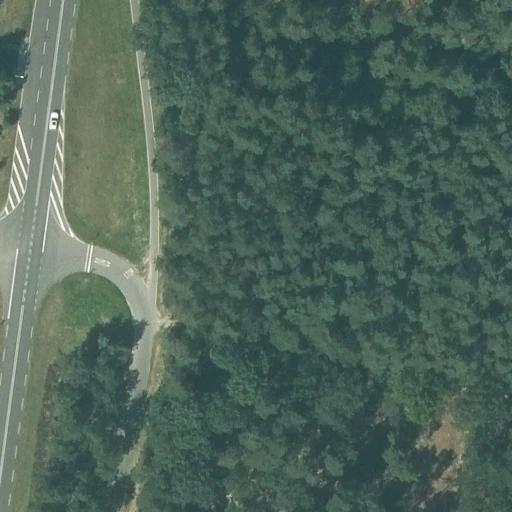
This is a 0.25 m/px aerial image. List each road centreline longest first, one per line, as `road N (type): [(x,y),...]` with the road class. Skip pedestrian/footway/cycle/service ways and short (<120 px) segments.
road 1 (unclassified): [(115,511),(143,306),(117,273),(88,259),(29,250)]
road 2 (primary): [(29,250),(62,0)]
road 3 (primary): [(0,474),(29,250)]
